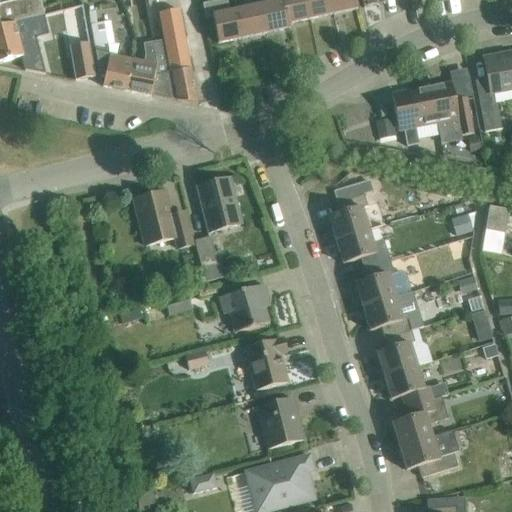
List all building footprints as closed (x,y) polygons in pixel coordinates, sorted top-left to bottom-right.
[(0,0),(0,28),(13,25),(43,17),(39,0),(28,0),(25,1),(24,0),(0,0)] [(241,40),(235,12),(228,13),(226,0),(201,6),(205,20),(211,18),(217,45),(241,40)] [(279,0),(280,2),(285,26),(288,25),(307,21),(302,0),(279,0)] [(332,16),(329,0),(302,0),(307,21),(332,16)] [(329,0),(332,16),(356,10),(354,0),(329,0)] [(383,0),(360,0),(362,9),(384,5),(383,0)] [(258,7),(264,35),(288,30),(288,25),(285,26),(280,2),(258,7)] [(258,7),(235,12),(241,40),(264,35),(258,7)] [(52,37),(88,31),(84,9),(49,14),(52,37)] [(157,66),(151,98),(198,108),(191,72),(179,11),(158,15),(163,42),(152,44),(156,60),(157,66)] [(0,28),(0,63),(21,58),(25,72),(45,76),(35,40),(48,36),(43,17),(13,25),(0,28)] [(127,91),(134,62),(109,57),(103,24),(91,26),(96,54),(102,78),(105,79),(103,88),(127,93),(127,91)] [(88,44),(69,48),(74,82),(94,78),(88,44)] [(144,64),(134,62),(127,91),(127,93),(151,98),(157,66),(156,60),(152,44),(143,46),(144,55),(144,64)] [(511,91),(511,59),(501,61),(500,58),(483,61),(487,81),(475,83),(482,119),(484,132),(501,129),(499,115),(495,95),(511,91)] [(428,89),(436,125),(438,135),(459,131),(460,137),(472,135),(465,100),(454,102),(450,84),(428,89)] [(415,129),(436,125),(428,89),(390,96),(397,133),(402,132),(406,148),(418,145),(415,129)] [(391,122),(374,125),(378,142),(394,139),(391,122)] [(478,139),(467,141),(469,154),(481,152),(478,139)] [(229,180),(195,189),(207,235),(241,226),(229,180)] [(340,216),(328,219),(335,242),(368,232),(373,231),(379,229),(372,206),(367,208),(363,196),(370,194),(367,182),(343,189),(347,201),(336,204),(340,216)] [(191,247),(183,214),(170,217),(164,193),(133,201),(145,248),(175,240),(177,251),(191,247)] [(483,231),(503,235),(507,211),(487,208),(483,231)] [(465,214),(450,219),(455,236),(470,232),(465,214)] [(372,245),(368,232),(335,242),(342,266),(359,260),(363,272),(389,264),(386,252),(383,242),(372,245)] [(208,239),(193,242),(201,270),(202,270),(215,266),(208,239)] [(389,264),(363,272),(366,283),(355,286),(361,309),(410,294),(404,275),(400,273),(393,275),(389,264)] [(215,266),(202,270),(205,284),(223,279),(220,265),(215,266)] [(473,281),(458,286),(462,299),(477,294),(473,281)] [(263,286),(218,300),(223,316),(229,314),(235,334),(268,325),(262,305),(268,303),(263,286)] [(410,294),(361,309),(369,333),(380,329),(383,340),(391,338),(410,332),(417,330),(423,328),(412,294),(410,294)] [(164,301),(169,318),(192,311),(187,295),(164,301)] [(511,303),(497,305),(499,319),(511,317),(511,303)] [(483,312),(469,316),(474,330),(487,326),(483,312)] [(511,320),(501,325),(505,339),(511,336),(511,320)] [(387,352),(376,355),(383,379),(416,369),(408,345),(414,343),(410,332),(391,338),(383,340),(387,352)] [(255,393),(286,385),(279,356),(286,354),(283,340),(275,342),(244,350),(255,393)] [(487,348),(478,351),(481,363),(491,360),(487,348)] [(204,352),(184,357),(188,372),(208,367),(204,352)] [(422,391),(416,369),(383,379),(390,401),(401,398),(405,409),(439,399),(441,398),(437,387),(428,389),(422,391)] [(439,399),(405,409),(408,420),(391,426),(398,449),(431,439),(427,427),(446,421),(439,399)] [(291,400),(256,409),(267,451),(302,442),(291,400)] [(451,432),(431,439),(398,449),(405,472),(417,468),(420,480),(456,469),(452,455),(457,453),(451,432)] [(272,511),(314,501),(306,474),(312,472),(308,457),(244,474),(254,511),(272,511)] [(215,490),(212,476),(189,482),(192,495),(215,490)] [(151,492),(136,496),(140,511),(149,509),(148,505),(154,503),(151,492)]
